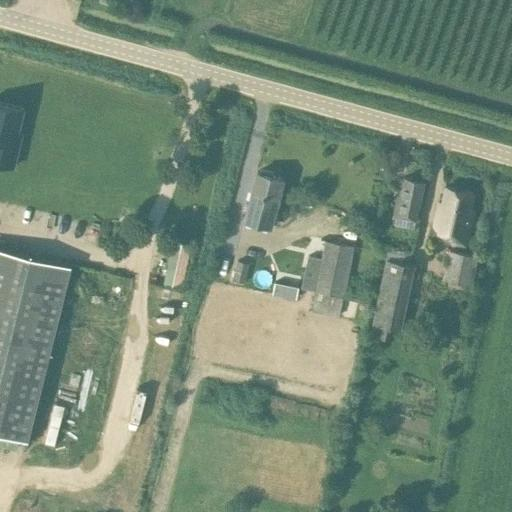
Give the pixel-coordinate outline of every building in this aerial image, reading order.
[(0,161),(14,165),(20,142),(16,141),(24,108),(0,101),(0,161)] [(27,126),(43,130),(48,108),(33,104),(27,126)] [(250,201),(245,216),(258,219),(258,222),(264,223),(263,227),(269,228),(274,209),(275,209),(283,178),(257,172),(250,201)] [(404,177),(395,223),(414,227),(424,181),(404,177)] [(439,201),(432,239),(466,247),(474,208),(470,208),(473,192),(446,186),(442,202),(439,201)] [(170,237),(167,283),(186,284),(189,238),(170,237)] [(301,288),(315,291),(311,311),(339,316),(343,296),(344,297),(354,246),(324,240),(321,258),(307,255),(301,288)] [(0,432),(27,440),(71,264),(0,246),(0,432)] [(372,322),(369,334),(384,337),(387,326),(400,329),(414,264),(409,263),(411,252),(387,247),(385,258),(385,257),(371,322),(372,322)] [(472,284),(478,254),(449,248),(443,277),(472,284)] [(236,260),(232,279),(245,282),(249,263),(236,260)] [(275,277),(273,290),(298,294),(300,281),(275,277)] [(92,360),(97,318),(86,317),(81,359),(92,360)]
